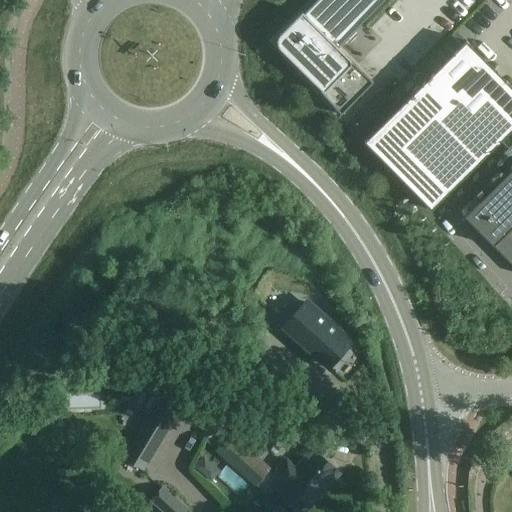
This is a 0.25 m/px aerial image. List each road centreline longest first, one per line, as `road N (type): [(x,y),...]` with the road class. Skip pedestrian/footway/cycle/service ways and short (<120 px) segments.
road 1 (unclassified): [(424,401),(373,264),(337,211),(280,155)]
road 2 (secondary): [(0,297),(97,155),(129,127)]
road 3 (secondary): [(89,99),(0,245)]
